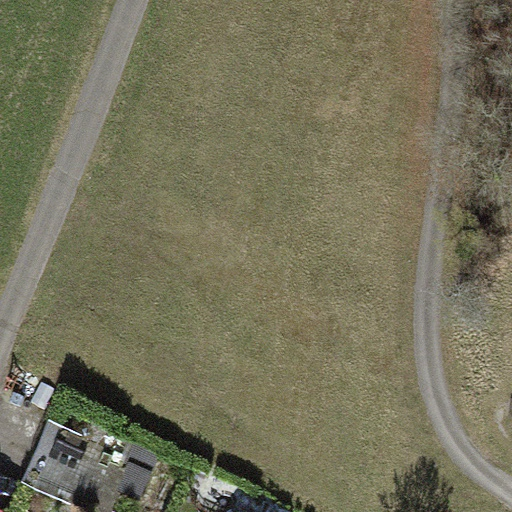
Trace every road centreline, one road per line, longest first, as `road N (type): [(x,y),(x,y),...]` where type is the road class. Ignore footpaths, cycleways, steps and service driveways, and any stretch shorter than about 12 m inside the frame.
road 1 (unclassified): [(511,488),(456,443),(431,367),(454,0)]
road 2 (residential): [(0,351),(141,0)]
